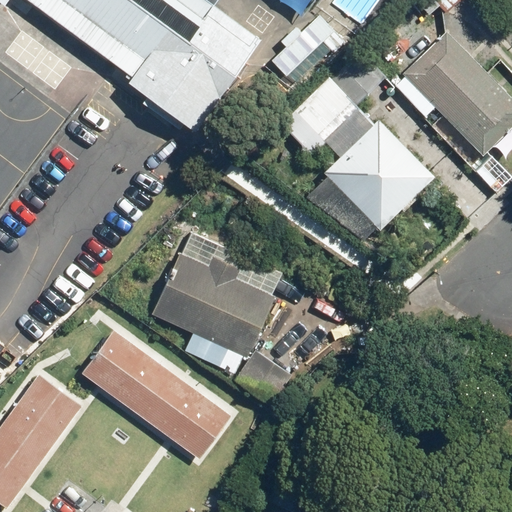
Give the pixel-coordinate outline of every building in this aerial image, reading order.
[(28,0),(132,76),(127,83),(194,132),(262,40),(207,0),(28,0)] [(419,0),(417,3),(428,15),(436,7),(443,15),(458,0),(419,0)] [(267,62),(293,89),(331,52),(320,41),(329,32),(314,17),(300,31),(295,27),(276,45),(281,49),(267,62)] [(511,82),(442,19),(393,72),(478,149),(511,112),(511,82)] [(322,171),(369,227),(424,182),(377,126),(322,171)] [(184,242),(150,313),(243,357),(277,285),(184,242)] [(111,326),(77,374),(197,459),(231,411),(111,326)] [(289,375),(255,349),(230,384),(264,409),(289,375)] [(0,500),(8,506),(80,400),(42,374),(0,437),(0,500)] [(275,470),(265,494),(292,505),(303,481),(275,470)]
